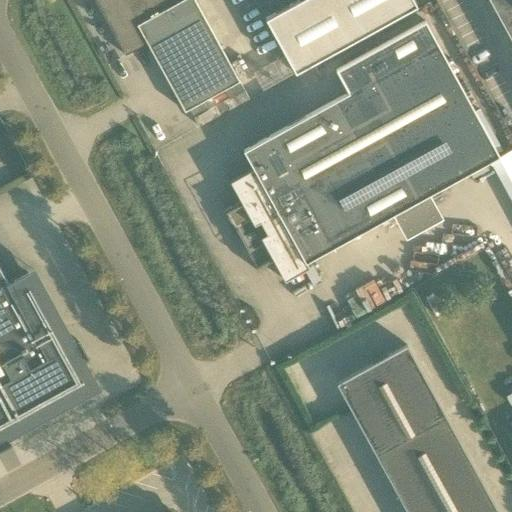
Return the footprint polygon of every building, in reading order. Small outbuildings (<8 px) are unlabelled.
[(147,43),(185,111),(239,81),(194,0),(94,0),(125,55),(147,43)] [(511,0),(489,0),(511,41),(511,0)] [(254,168),(230,181),(241,201),(224,210),(257,271),(274,261),(285,281),(308,268),(305,262),(393,215),(399,227),(435,208),(428,196),(499,158),(426,22),(337,70),(349,93),(244,150),(254,168)] [(87,359),(76,339),(74,341),(35,270),(9,284),(0,268),(0,445),(11,440),(10,439),(9,439),(9,438),(99,388),(84,360),(85,359),(85,360),(87,359)] [(498,511),(407,345),(337,383),(407,511),(498,511)]
